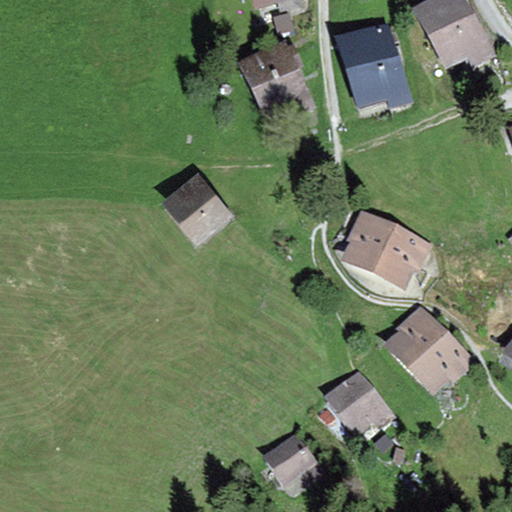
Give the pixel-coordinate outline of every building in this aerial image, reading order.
[(426,19),(450,63),(461,57),(468,70),(488,59),(454,0),(436,0),(442,10),(426,19)] [(349,50),(366,104),(387,97),(391,110),(406,105),(390,54),(396,52),(391,36),(383,39),(381,36),(378,37),(379,40),(349,50)] [(294,52),(250,73),(272,117),(293,107),(298,117),(310,111),(306,103),(311,100),(299,75),(304,72),(294,52)] [(197,183),(173,204),(199,236),(224,216),(197,183)] [(364,244),(355,262),(402,283),(410,266),(419,270),(427,253),(363,223),(354,240),(364,244)] [(413,338),(399,352),(435,388),(449,374),(456,381),(469,367),(419,317),(406,331),(413,338)] [(359,382),(335,401),(359,430),(373,418),(381,428),(391,420),(359,382)] [(297,443),(272,462),(287,482),(312,463),(297,443)]
